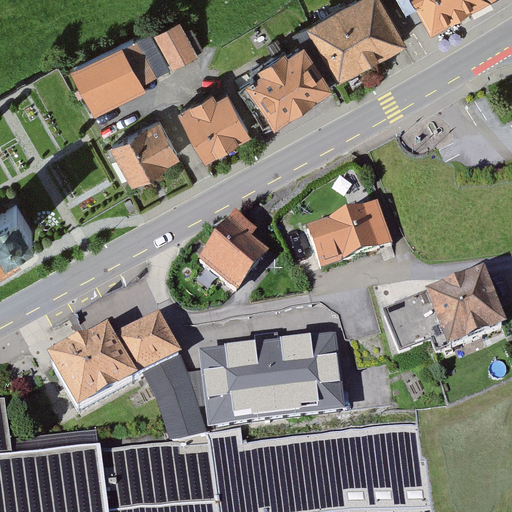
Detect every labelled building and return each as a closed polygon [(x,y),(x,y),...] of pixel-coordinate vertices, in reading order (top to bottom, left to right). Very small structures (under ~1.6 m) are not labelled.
[(377,0),(364,0),(307,30),(337,85),(407,49),(377,0)] [(395,0),(405,18),(409,15),(415,25),(424,20),(433,35),(496,0),(395,0)] [(181,25),(156,38),(174,71),(198,58),(197,55),(203,52),(191,31),(185,34),(181,25)] [(260,80),(240,93),(264,133),(333,94),(330,88),(337,85),(307,30),(292,38),(300,53),(288,61),(285,56),(257,73),(260,80)] [(150,36),(74,75),(95,115),(171,75),(150,36)] [(213,97),(178,116),(207,167),(252,142),(227,98),(216,104),(213,97)] [(160,125),(110,151),(132,191),(181,165),(160,125)] [(377,203),(309,221),(320,261),(388,242),(377,203)] [(0,206),(0,276),(33,257),(25,243),(44,232),(28,205),(6,217),(0,206)] [(237,210),(200,256),(237,286),(267,248),(251,235),(257,227),(237,210)] [(486,266),(427,289),(428,292),(384,309),(400,349),(432,336),(435,345),(506,318),(486,266)] [(182,351),(160,309),(113,333),(107,321),(50,351),(78,405),(141,372),(179,352),(182,351)] [(347,408),(336,331),(279,339),(278,333),(254,336),(255,342),(198,350),(201,371),(206,407),(209,427),(347,408)] [(3,399),(0,399),(0,511),(430,511),(419,429),(243,445),(241,428),(208,434),(198,407),(206,407),(201,371),(188,373),(179,352),(141,372),(155,397),(169,444),(99,451),(96,430),(10,439),(3,399)]
